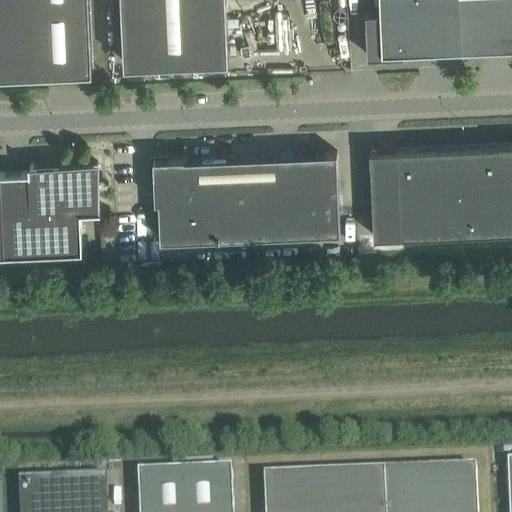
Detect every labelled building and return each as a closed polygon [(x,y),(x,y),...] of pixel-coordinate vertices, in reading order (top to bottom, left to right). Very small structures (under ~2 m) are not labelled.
[(0,0),(0,71),(93,67),(90,0),(0,0)] [(122,0),(125,62),(229,57),(226,0),(122,0)] [(380,0),(381,10),(366,10),(368,55),(405,53),(405,48),(464,46),(461,0),(380,0)] [(511,0),(461,0),(464,46),(511,43),(511,0)] [(374,236),(511,229),(511,141),(500,142),(500,144),(378,149),(370,149),(371,161),(374,236)] [(191,156),(161,157),(154,164),(156,200),(159,199),(161,238),(341,230),(337,150),(191,157),(191,156)] [(0,253),(83,250),(81,210),(101,209),(101,208),(100,208),(98,161),(30,164),(30,163),(29,163),(29,171),(0,171),(0,253)] [(478,511),(477,470),(265,479),(266,511),(478,511)] [(234,511),(232,472),(139,476),(140,511),(234,511)] [(108,511),(107,478),(20,482),(20,511),(108,511)]
